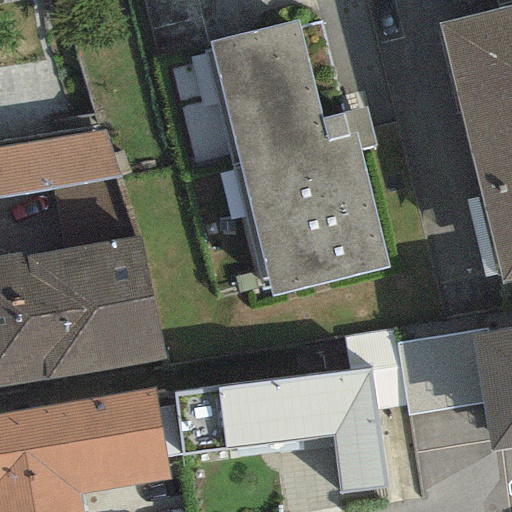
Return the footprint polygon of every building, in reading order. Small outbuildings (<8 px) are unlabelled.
[(511,0),(495,0),(498,10),(511,6),(511,0)] [(511,6),(498,10),(436,25),(499,285),(511,282),(511,6)] [(298,20),(209,41),(269,295),(387,268),(359,149),(374,145),(365,107),(321,117),(298,20)] [(0,135),(0,193),(119,181),(112,123),(0,135)] [(22,253),(0,256),(0,388),(163,360),(141,236),(23,257),(22,253)] [(342,336),(347,372),(369,369),(375,410),(404,406),(395,342),(393,328),(342,336)] [(511,328),(470,336),(480,405),(488,452),(511,448),(511,328)] [(470,332),(395,342),(404,406),(405,415),(480,405),(470,336),(470,332)] [(347,372),(173,393),(181,454),(332,436),(339,495),(384,489),(375,410),(369,369),(347,372)] [(166,476),(155,405),(0,429),(0,511),(77,511),(76,504),(168,489),(166,476)]
